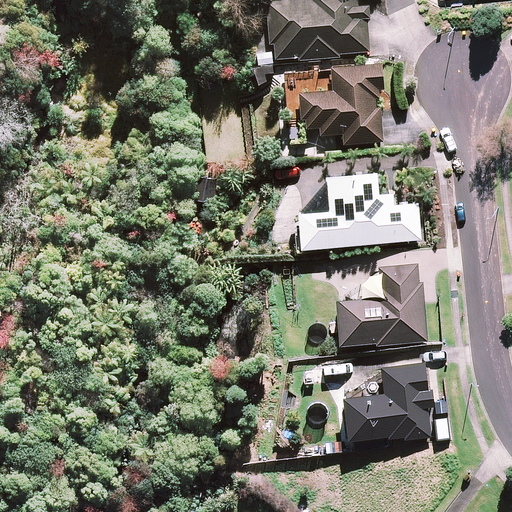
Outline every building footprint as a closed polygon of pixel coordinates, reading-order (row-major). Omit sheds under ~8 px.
[(357,4),(356,0),(286,0),(266,2),(273,61),(369,50),(363,3),(357,4)] [(372,89),(382,88),(380,65),(332,68),(333,90),(301,92),(303,127),(319,126),(319,136),(343,134),(343,144),(381,141),(379,111),(379,108),(373,108),(372,89)] [(378,194),(376,172),(325,176),(328,209),(296,212),(299,249),(421,239),(418,202),(394,204),(393,193),(378,194)] [(424,339),(417,263),(382,266),(384,296),(336,301),(340,346),(424,339)] [(429,407),(424,362),(382,367),(384,392),(343,397),(348,442),(429,433),(427,407),(429,407)]
